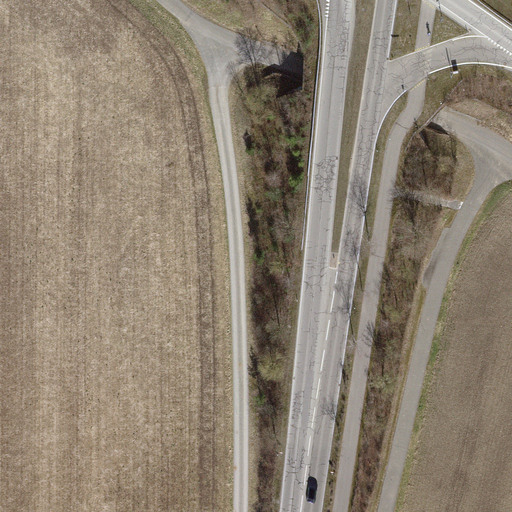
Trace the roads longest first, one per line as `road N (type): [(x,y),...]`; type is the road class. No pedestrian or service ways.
road 1 (track): [(212,31),(231,179),(241,511)]
road 2 (track): [(385,511),(437,278),(458,226),(505,152)]
road 3 (track): [(168,0),(247,47),(441,114)]
road 4 (secondary): [(341,12),(323,209),(331,276)]
road 5 (secondary): [(302,511),(331,276)]
road 6 (secondary): [(331,276),(355,212),(369,115)]
road 7 (motorway): [(369,115),(388,86),(421,65),(464,52),(511,53)]
